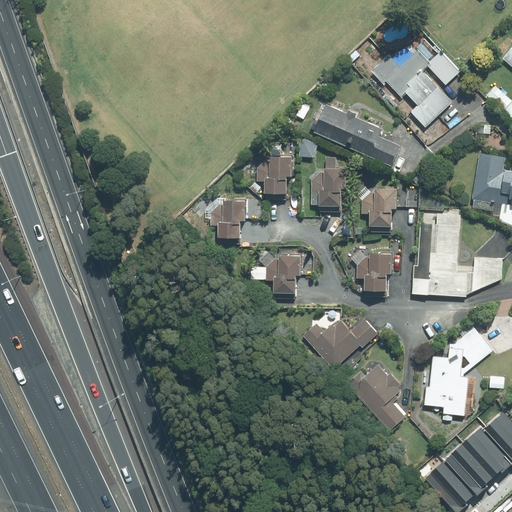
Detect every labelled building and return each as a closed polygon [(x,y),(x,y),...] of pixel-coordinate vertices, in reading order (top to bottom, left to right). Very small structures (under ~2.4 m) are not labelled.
[(414,25),(377,68),(420,105),(415,111),(433,126),(452,104),(419,75),(427,66),(450,86),(461,73),(417,36),(422,31),(414,25)] [(511,45),(501,58),(511,66),(511,45)] [(345,59),(351,65),(361,54),(356,49),(345,59)] [(504,110),(511,102),(511,101),(496,85),(488,93),(504,110)] [(387,130),(324,103),(310,136),(392,170),(401,149),(382,141),(387,130)] [(508,154),(480,150),(472,208),(502,212),(500,227),(511,228),(511,174),(505,173),(508,154)] [(262,197),(288,198),(291,156),(265,154),(262,197)] [(318,211),(342,212),(343,167),(311,166),(311,193),(319,193),(318,211)] [(370,228),(396,229),(397,188),(365,188),(365,212),(371,213),(370,228)] [(245,239),(246,202),(210,201),(209,224),(218,225),(218,238),(245,239)] [(461,207),(420,206),(418,292),(466,293),(466,284),(501,285),(502,259),(475,259),(474,274),(459,273),(461,207)] [(387,291),(390,255),(362,253),(359,289),(387,291)] [(297,259),(266,256),(264,279),(274,280),(273,295),(294,297),(297,259)] [(317,324),(303,336),(335,369),(376,331),(364,318),(349,332),(338,320),(325,332),(317,324)] [(432,344),(428,406),(442,407),(442,416),(467,418),(470,376),(461,375),(463,346),(432,344)] [(384,359),(350,385),(388,434),(408,418),(394,400),(407,389),(384,359)] [(505,377),(490,376),(490,387),(505,388),(505,377)] [(511,459),(511,422),(501,410),(482,427),(511,459)] [(496,479),(511,464),(511,459),(482,427),(464,443),(496,479)] [(478,495),(496,479),(464,443),(446,460),(478,495)] [(459,511),(478,495),(446,460),(427,477),(459,511)]
